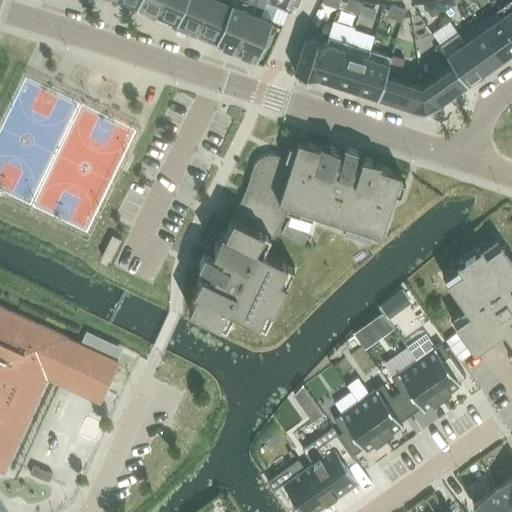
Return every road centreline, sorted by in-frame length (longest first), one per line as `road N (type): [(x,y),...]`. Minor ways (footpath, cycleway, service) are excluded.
road 1 (residential): [(0,9),(467,160)]
road 2 (residential): [(498,423),(371,511)]
road 3 (unclassified): [(87,511),(148,382)]
